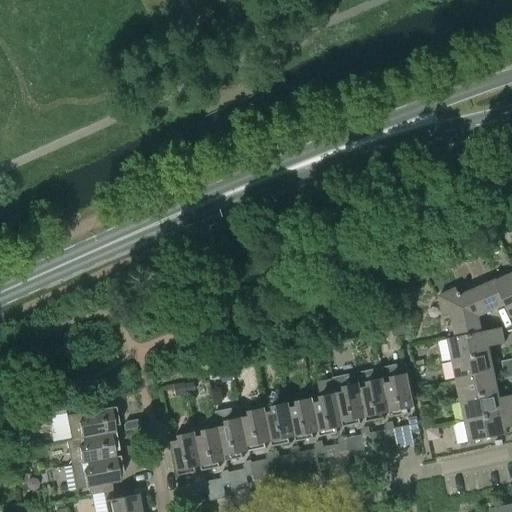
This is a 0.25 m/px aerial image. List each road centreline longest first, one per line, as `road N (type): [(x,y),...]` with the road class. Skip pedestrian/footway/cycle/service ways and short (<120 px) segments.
road 1 (secondary): [(0,298),(364,138)]
road 2 (secondary): [(511,74),(364,138)]
road 3 (secondary): [(364,138),(511,114)]
